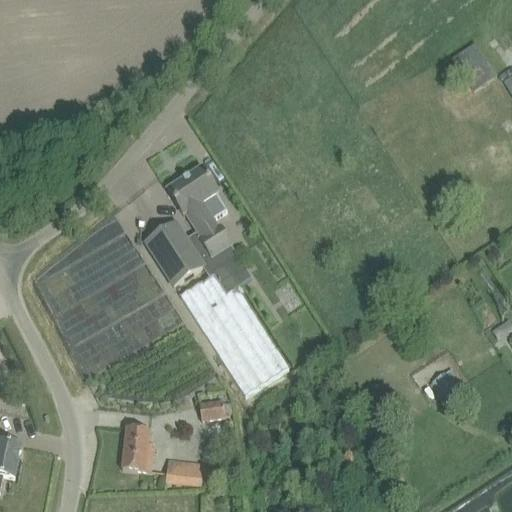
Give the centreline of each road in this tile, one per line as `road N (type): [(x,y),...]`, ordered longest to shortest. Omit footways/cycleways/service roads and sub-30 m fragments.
road 1 (unclassified): [(0,265),(132,144),(265,0)]
road 2 (unclassified): [(66,511),(76,429),(0,275)]
